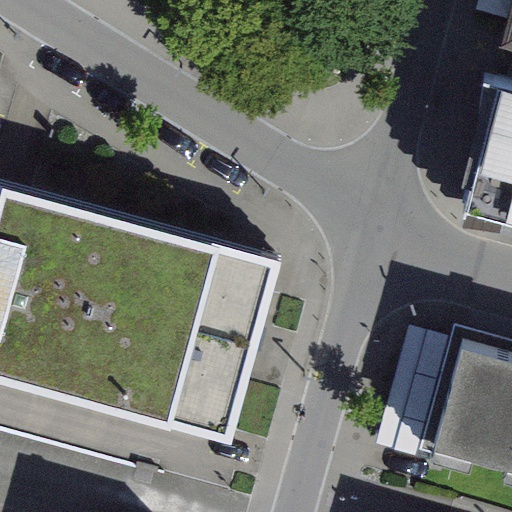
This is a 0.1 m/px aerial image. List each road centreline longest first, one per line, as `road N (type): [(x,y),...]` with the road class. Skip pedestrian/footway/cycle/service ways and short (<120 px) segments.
road 1 (residential): [(374,243),(271,155),(21,0)]
road 2 (residential): [(374,243),(297,511)]
road 3 (residential): [(440,0),(374,243)]
road 4 (residential): [(511,278),(374,243)]
